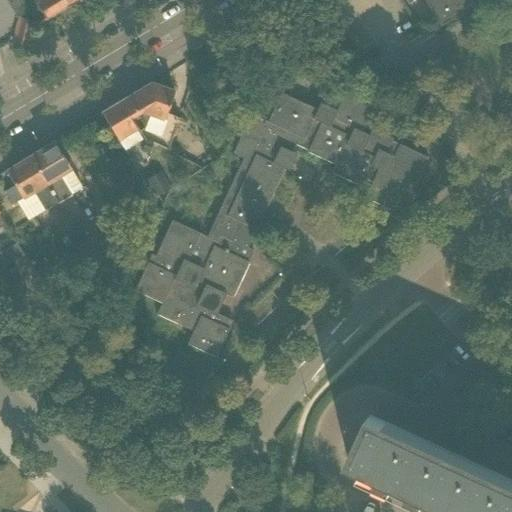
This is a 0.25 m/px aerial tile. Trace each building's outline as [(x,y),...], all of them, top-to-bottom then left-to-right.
[(34,0),(46,19),(76,0),(34,0)] [(408,0),(410,3),(415,0),(430,0),(444,22),(468,7),(464,0),(408,0)] [(32,36),(35,26),(32,22),(18,18),(10,48),(24,51),(27,49),(33,50),(36,38),(32,36)] [(173,90),(151,82),(150,83),(126,97),(136,114),(144,127),(148,114),(163,119),(173,90)] [(292,152),(296,145),(308,150),(307,152),(335,165),(332,173),(368,190),(364,198),(393,211),(406,183),(414,187),(428,157),(391,141),(392,138),(372,129),(369,135),(362,131),(374,103),(337,86),(329,103),(321,100),(316,110),(264,86),(233,153),(243,158),(229,188),(267,206),(284,168),(289,171),(296,154),(292,152)] [(135,130),(135,129),(129,119),(136,114),(126,97),(101,113),(117,139),(118,140),(135,130)] [(149,153),(153,142),(145,139),(141,150),(149,153)] [(81,187),(70,169),(54,141),(30,156),(57,203),(58,203),(71,194),(81,187)] [(28,220),(43,211),(57,203),(30,156),(5,171),(14,185),(22,198),(17,201),(28,220)] [(154,198),(158,196),(171,188),(162,172),(145,181),(154,198)] [(22,198),(14,185),(4,191),(12,204),(17,201),(22,198)] [(187,344),(215,357),(232,321),(216,313),(225,294),(232,297),(254,250),(247,248),(267,206),(229,188),(207,237),(172,220),(155,256),(151,254),(134,290),(162,303),(156,314),(193,331),(187,344)] [(16,267),(21,278),(32,271),(17,243),(5,250),(16,267)] [(16,267),(0,276),(0,279),(5,288),(21,278),(16,267)] [(186,357),(183,355),(177,352),(162,384),(171,388),(186,357)] [(511,511),(511,479),(371,415),(349,464),(455,511),(511,511)]
